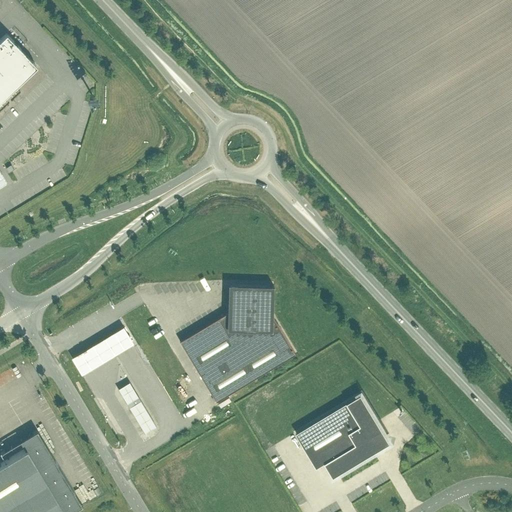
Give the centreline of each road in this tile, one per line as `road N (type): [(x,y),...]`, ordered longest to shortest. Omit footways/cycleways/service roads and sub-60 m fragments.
road 1 (primary): [(511,431),(305,211)]
road 2 (tertiary): [(21,312),(221,169)]
road 3 (tertiary): [(213,154),(159,191),(0,264)]
road 4 (unclassified): [(141,511),(21,312)]
